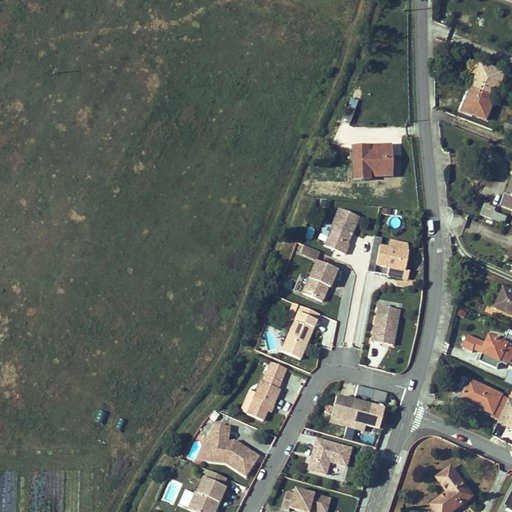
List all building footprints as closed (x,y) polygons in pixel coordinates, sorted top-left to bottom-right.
[(482,66),(473,89),(504,74),(482,66)] [(499,98),(473,89),(463,112),(490,122),(499,98)] [(347,108),(341,122),(349,125),(355,111),(347,108)] [(511,124),(507,122),(503,132),(511,135),(511,124)] [(394,176),(392,143),(352,145),(353,181),(372,180),(372,177),(394,176)] [(501,205),(511,209),(511,195),(505,193),(501,205)] [(506,223),(509,216),(496,211),(498,206),(486,201),(482,213),(506,223)] [(358,218),(339,209),(324,246),(345,255),(349,246),(347,245),(358,218)] [(323,223),(317,240),(324,242),(329,225),(323,223)] [(307,228),(304,237),(311,239),(313,230),(307,228)] [(408,242),(391,239),(389,246),(409,250),(408,242)] [(315,261),(319,252),(302,245),(299,254),(315,261)] [(406,270),(409,250),(380,245),(376,266),(389,268),(388,276),(408,280),(410,270),(406,270)] [(337,271),(316,262),(303,294),(322,302),(326,292),(324,291),(326,287),(329,288),(337,271)] [(511,288),(504,285),(495,307),(511,314),(511,288)] [(378,305),(371,342),(395,346),(401,309),(378,305)] [(318,314),(300,306),(296,314),(315,322),(318,314)] [(461,308),(458,314),(466,317),(469,312),(461,308)] [(315,322),(296,314),(280,352),(299,360),(306,344),(302,343),(305,337),(308,339),(315,322)] [(332,347),(335,318),(322,317),(318,345),(332,347)] [(499,362),(509,366),(510,364),(511,359),(511,347),(490,338),(480,360),(496,367),(499,362)] [(262,381),(260,380),(245,413),(261,420),(266,410),(269,403),(272,404),(279,389),(277,388),(280,381),(265,375),(262,381)] [(476,403),(475,406),(494,415),(502,396),(470,382),(463,397),(476,403)] [(388,392),(359,385),(356,395),(363,396),(363,398),(367,399),(368,397),(386,402),(388,392)] [(385,407),(336,395),(330,422),(365,431),(366,426),(380,429),(385,407)] [(476,403),(463,397),(462,400),(475,406),(476,403)] [(226,426),(213,423),(205,437),(211,438),(209,459),(225,462),(244,474),(256,456),(236,443),(234,446),(230,443),(226,441),(224,440),(226,426)] [(352,440),(355,430),(348,428),(345,438),(352,440)] [(376,436),(361,432),(359,439),(374,443),(376,436)] [(349,449),(314,439),(306,470),(324,475),(327,462),(344,466),(349,449)] [(363,444),(362,450),(370,453),(372,447),(363,444)] [(436,511),(454,511),(477,495),(453,464),(437,476),(447,491),(430,503),(436,511)] [(224,486),(202,476),(195,491),(193,491),(186,508),(195,511),(207,511),(213,499),(217,501),(224,486)] [(170,478),(161,500),(173,505),(182,483),(170,478)] [(291,493),(284,490),(279,507),(286,509),(287,507),(302,511),(305,511),(306,509),(315,511),(324,511),(328,499),(293,488),(291,493)] [(211,511),(217,501),(213,499),(207,511),(211,511)]
